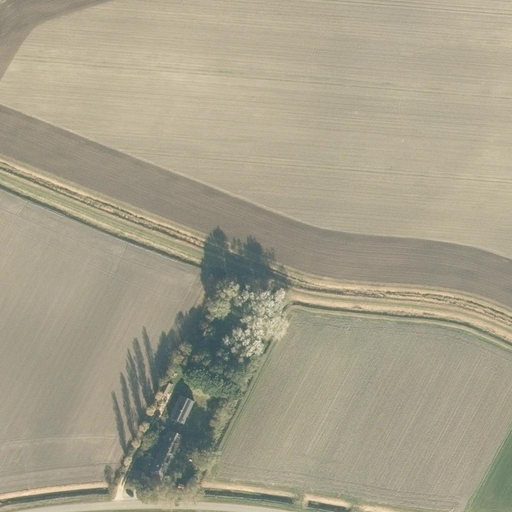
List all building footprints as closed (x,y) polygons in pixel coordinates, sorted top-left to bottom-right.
[(165,382),(159,394),(165,397),(172,385),(165,382)] [(194,403),(179,396),(168,419),(173,421),(172,422),(177,424),(177,423),(183,426),(194,403)] [(177,447),(181,436),(164,429),(160,440),(177,447)] [(155,450),(172,457),(177,447),(160,440),(155,450)] [(155,450),(151,459),(155,460),(154,462),(167,468),(172,457),(155,450)] [(149,472),(152,473),(149,478),(160,483),(167,468),(154,462),(149,472)]
